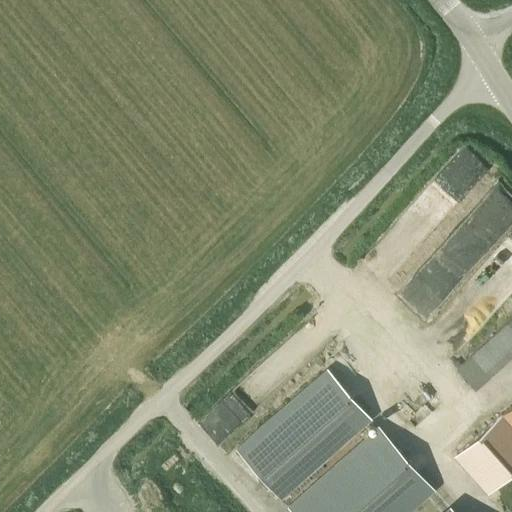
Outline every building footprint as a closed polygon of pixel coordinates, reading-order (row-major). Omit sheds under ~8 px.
[(474,151),(451,166),(464,186),(487,172),(474,151)] [(511,201),(497,186),(404,280),(437,313),(448,302),(473,326),(511,286),(511,201)] [(426,401),(438,390),(358,303),(339,320),(351,333),(337,346),(412,428),(433,408),(426,401)] [(511,315),(456,367),(476,389),(511,355),(511,315)] [(370,416),(327,367),(236,448),(280,497),(370,416)] [(511,403),(501,413),(502,414),(511,425),(511,403)] [(501,413),(456,454),(488,490),(511,469),(511,425),(502,414),(501,413)] [(410,511),(435,490),(378,425),(288,505),(293,511),(410,511)]
